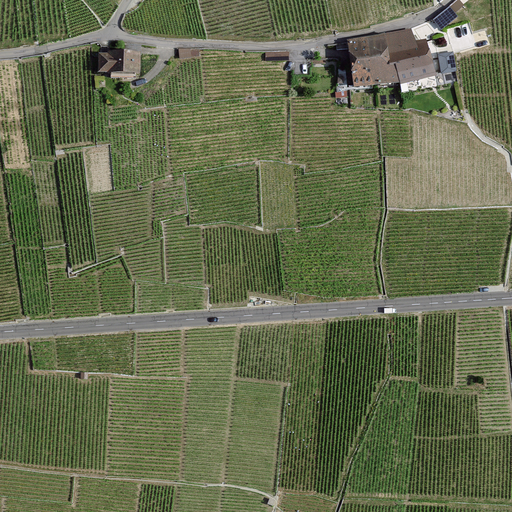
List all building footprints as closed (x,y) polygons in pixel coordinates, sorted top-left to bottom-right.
[(449,10),(435,20),(441,30),(455,19),(449,10)] [(347,46),(355,87),(395,79),(396,84),(429,78),(422,43),(411,45),(409,34),(347,46)] [(180,58),(192,58),(191,48),(179,47),(180,58)] [(111,55),(102,55),(102,72),(140,72),(140,52),(111,52),(111,55)] [(291,63),(291,53),(266,52),(266,62),(285,62),(291,63)] [(452,55),(440,58),(443,74),(456,71),(452,55)]
